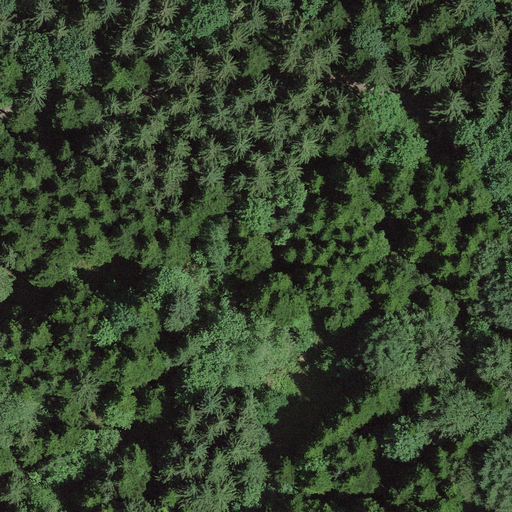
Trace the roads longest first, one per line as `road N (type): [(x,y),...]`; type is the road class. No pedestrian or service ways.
road 1 (track): [(511,212),(446,125),(426,111),(403,97),(321,79),(243,81),(0,122)]
road 2 (track): [(511,318),(332,337)]
